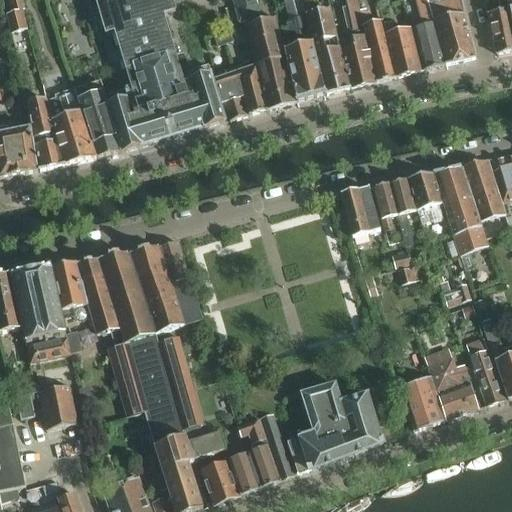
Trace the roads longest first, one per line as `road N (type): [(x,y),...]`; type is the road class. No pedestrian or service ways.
road 1 (residential): [(511,148),(0,265)]
road 2 (residential): [(0,195),(490,75)]
road 3 (residential): [(267,511),(511,424)]
